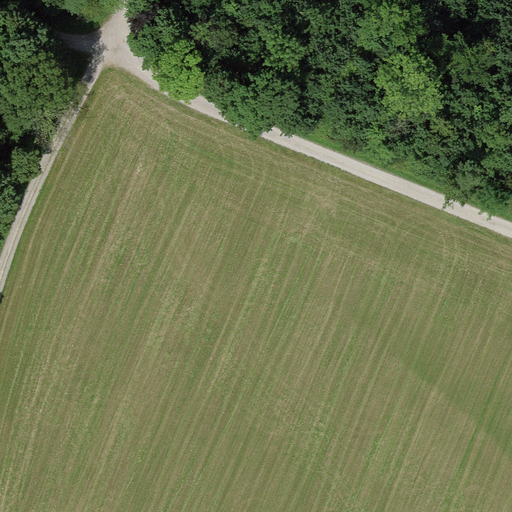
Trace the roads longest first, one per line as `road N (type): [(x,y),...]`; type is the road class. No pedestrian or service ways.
road 1 (track): [(2,0),(511,215)]
road 2 (track): [(0,286),(120,0)]
